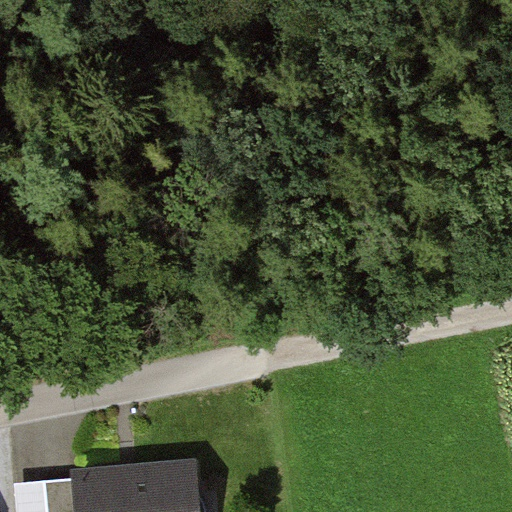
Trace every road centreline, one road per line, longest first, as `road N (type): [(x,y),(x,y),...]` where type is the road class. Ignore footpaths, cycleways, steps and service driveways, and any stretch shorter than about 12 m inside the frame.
road 1 (residential): [(310,353),(0,399)]
road 2 (track): [(511,307),(310,353)]
